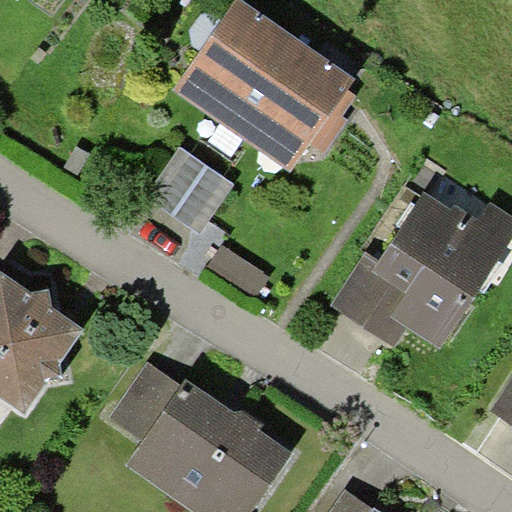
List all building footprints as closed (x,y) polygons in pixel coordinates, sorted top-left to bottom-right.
[(301,147),(328,107),(343,86),(302,58),(296,49),(288,43),(271,36),(231,8),(220,24),(211,17),(198,19),(188,34),(190,47),(199,53),(188,69),(228,97),(231,112),(246,122),(261,119),(301,147)] [(157,197),(191,221),(213,190),(179,166),(157,197)] [(371,264),(340,311),(382,339),(400,312),(413,320),(413,328),(417,335),(424,338),(427,338),(435,335),(438,337),(494,252),(467,234),(461,224),(455,221),(448,221),(420,203),(377,267),(371,264)] [(42,294),(23,297),(0,281),(0,397),(19,410),(38,383),(58,380),(54,360),(74,332),(46,313),(42,294)] [(213,413),(178,389),(139,445),(170,467),(173,485),(193,499),(211,495),(234,511),(245,511),(281,461),(247,437),(253,429),(236,417),(226,419),(221,426),(209,418),(213,413)] [(511,396),(499,416),(511,424),(511,396)]
